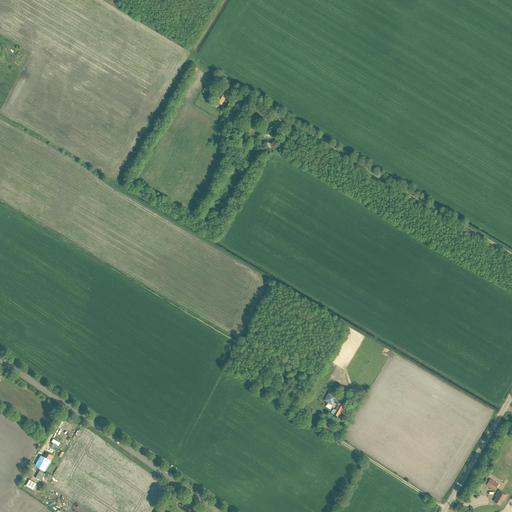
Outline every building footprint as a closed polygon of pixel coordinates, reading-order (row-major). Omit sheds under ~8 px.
[(221,105),(229,92),(223,89),(216,101),(217,102),(216,104),(216,105),(218,106),(220,106),(221,104),(221,105)] [(228,111),(234,102),(231,101),(226,110),(228,111)] [(258,121),(260,118),(256,115),(253,118),(252,117),(249,115),(246,120),(250,123),(248,127),(252,130),(253,130),(254,127),(255,128),(259,122),(258,121)] [(263,126),(255,141),(259,143),(262,138),(264,139),(262,141),(266,143),(267,141),(272,143),(275,137),(266,132),(268,129),(263,126)] [(344,392),(342,397),(349,401),(352,396),(344,392)] [(336,398),(329,394),(328,393),(324,401),(325,401),(332,405),(333,403),(338,405),(335,410),(334,409),(332,413),(337,416),(338,415),(339,415),(347,403),(341,399),(340,401),(336,398)] [(46,467),(52,456),(46,453),(43,458),(40,456),(35,466),(44,471),(46,467)] [(495,490),(499,484),(490,479),(487,485),(495,490)] [(20,490),(25,493),(29,486),(24,484),(20,490)] [(504,501),(508,495),(499,490),(496,496),(497,497),(494,502),(500,505),(503,501),(504,501)]
